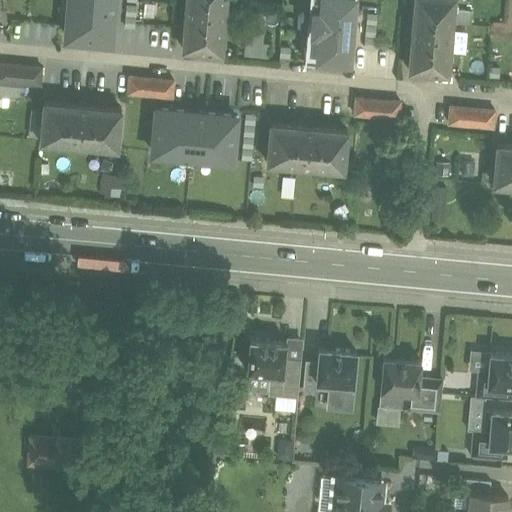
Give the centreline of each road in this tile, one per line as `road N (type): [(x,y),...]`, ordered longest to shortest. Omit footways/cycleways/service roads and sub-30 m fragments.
road 1 (residential): [(0,47),(425,84),(408,264)]
road 2 (secondary): [(408,264),(0,225)]
